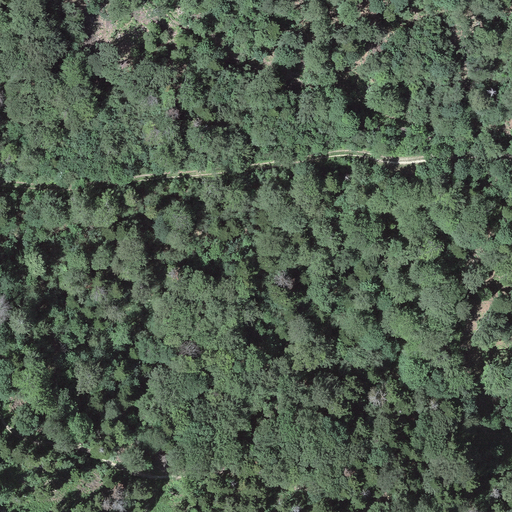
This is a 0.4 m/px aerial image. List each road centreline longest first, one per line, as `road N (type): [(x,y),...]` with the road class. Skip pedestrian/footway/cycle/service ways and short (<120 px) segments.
road 1 (track): [(511,159),(389,161),(351,153),(71,187),(0,184)]
road 2 (track): [(152,0),(187,27),(511,155)]
